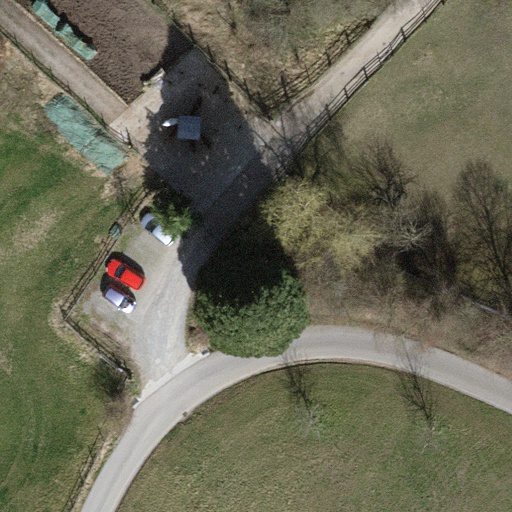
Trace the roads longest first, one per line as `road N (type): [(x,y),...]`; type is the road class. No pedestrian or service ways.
road 1 (track): [(169,408),(166,285),(421,0)]
road 2 (unclassified): [(97,511),(124,461),(169,408),(209,379),(274,354),(324,347),(382,352),(511,401)]
